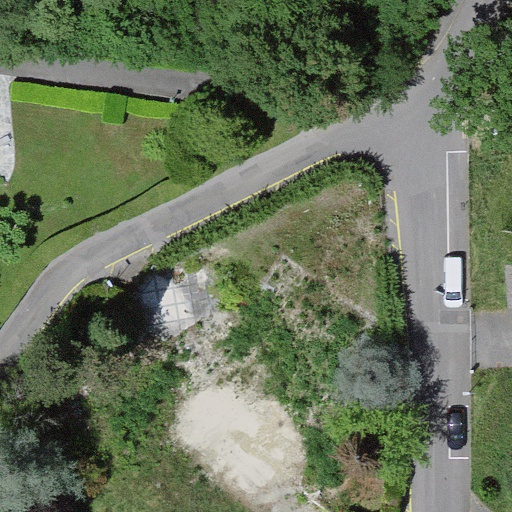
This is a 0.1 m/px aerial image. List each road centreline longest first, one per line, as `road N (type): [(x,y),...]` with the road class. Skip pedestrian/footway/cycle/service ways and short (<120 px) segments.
road 1 (residential): [(0,367),(70,270),(372,122),(405,122)]
road 2 (residential): [(405,122),(420,152),(440,511)]
road 3 (residential): [(405,122),(457,68),(489,0)]
